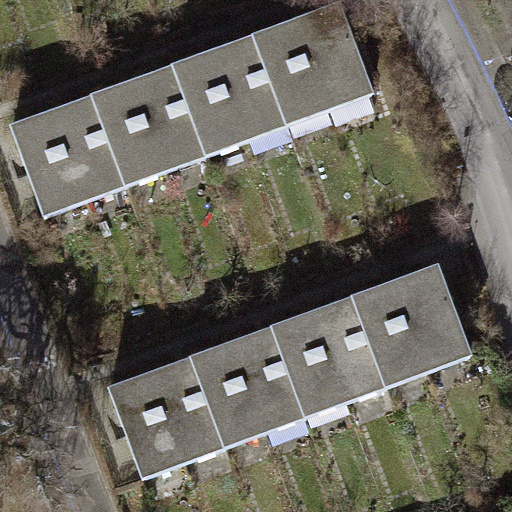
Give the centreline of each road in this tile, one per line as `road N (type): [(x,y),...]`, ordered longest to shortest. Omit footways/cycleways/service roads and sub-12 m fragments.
road 1 (residential): [(0,260),(94,511)]
road 2 (residential): [(432,0),(459,52),(493,178)]
